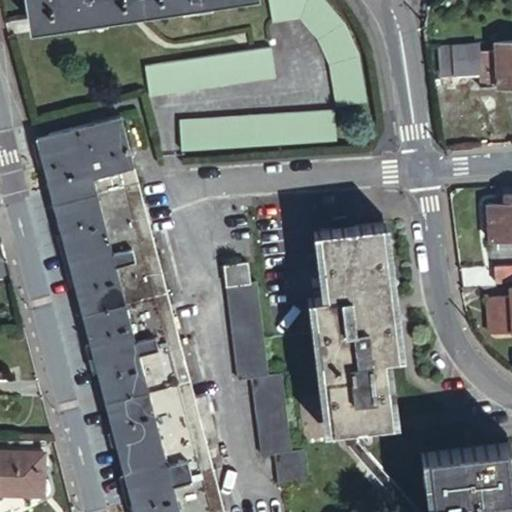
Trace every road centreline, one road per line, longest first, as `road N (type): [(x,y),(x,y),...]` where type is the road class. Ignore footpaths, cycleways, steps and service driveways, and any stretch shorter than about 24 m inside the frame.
road 1 (residential): [(423,167),(194,184),(180,194),(246,496)]
road 2 (residential): [(111,511),(0,92)]
road 3 (residential): [(511,398),(472,369),(444,318),(423,167)]
road 4 (unclassified): [(423,167),(397,22),(385,0)]
